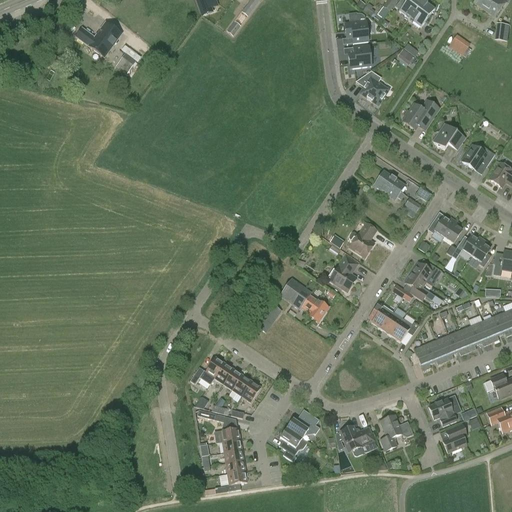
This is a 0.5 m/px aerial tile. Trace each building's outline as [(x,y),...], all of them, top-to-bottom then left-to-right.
[(195,0),(201,15),(211,11),(210,9),(216,7),(213,0),(211,0),(208,1),(207,0),(195,0)] [(260,2),(257,0),(251,0),(241,14),(247,18),(260,2)] [(389,14),(397,3),(392,0),(388,0),(382,9),(389,14)] [(420,0),(408,0),(407,0),(400,0),(395,8),(399,11),(399,12),(409,20),(423,2),(420,0)] [(476,0),(473,4),(495,19),(506,2),(502,0),(476,0)] [(434,10),(423,2),(409,20),(420,29),(425,23),(428,26),(432,17),(430,16),(434,10)] [(359,16),(356,16),(349,16),(350,25),(344,26),(346,40),(352,39),(352,45),(368,44),(364,19),(362,17),(359,16)] [(104,23),(93,38),(81,29),(75,38),(103,59),(120,35),(104,23)] [(232,38),(240,28),(234,23),(226,34),(232,38)] [(509,26),(497,25),(494,42),(507,43),(509,26)] [(471,51),(468,49),(470,46),(456,37),(448,48),(462,58),(462,57),(466,59),(471,51)] [(407,45),(404,50),(415,58),(418,53),(407,45)] [(371,68),(369,54),(368,48),(353,49),(354,55),(348,56),(350,71),(371,68)] [(414,60),(402,51),(397,59),(408,68),(414,60)] [(38,85),(50,67),(53,69),(59,60),(53,55),(33,82),(38,85)] [(141,67),(125,55),(115,68),(131,80),(141,67)] [(388,92),(377,85),(381,80),(370,73),(355,84),(363,89),(359,95),(378,108),(388,92)] [(414,132),(423,119),(429,123),(438,110),(426,102),(420,111),(413,106),(402,123),(414,132)] [(444,151),(448,145),(457,151),(464,140),(455,134),(456,133),(444,125),(432,143),(444,151)] [(461,164),(473,172),(478,165),(481,165),(486,168),(494,156),(482,148),(479,152),(472,147),(461,164)] [(511,188),(511,173),(500,165),(489,181),(501,189),(505,183),(511,188)] [(400,194),(404,187),(383,173),(373,188),(395,202),(396,199),(401,202),(404,197),(400,194)] [(416,196),(426,204),(431,197),(420,190),(416,196)] [(412,220),(417,213),(421,207),(409,200),(401,212),(407,216),(407,217),(412,220)] [(443,239),(454,222),(450,219),(448,223),(442,219),(437,228),(432,224),(427,232),(432,235),(434,233),(443,239)] [(458,225),(454,222),(443,239),(452,245),(461,232),(456,228),(458,225)] [(365,225),(358,236),(357,237),(353,234),(352,234),(348,239),(348,241),(353,243),(349,249),(364,260),(373,246),(368,243),(375,232),(365,225)] [(471,258),(482,241),(478,238),(476,241),(470,238),(461,251),(471,258)] [(482,241),(471,258),(480,264),(478,266),(483,269),(490,258),(486,255),(489,251),(484,247),(486,244),(482,241)] [(450,258),(456,250),(451,247),(446,255),(450,258)] [(511,253),(503,252),(500,267),(495,266),(493,276),(499,277),(500,272),(511,274),(511,272),(511,253)] [(338,268),(335,272),(333,271),(328,279),(330,280),(329,282),(347,293),(356,280),(350,276),(356,266),(345,259),(338,269),(338,268)] [(410,274),(425,284),(429,279),(434,283),(441,273),(431,267),(428,272),(417,264),(410,274)] [(492,266),(489,266),(484,277),(490,278),(492,266)] [(425,284),(410,274),(404,284),(415,292),(411,297),(421,303),(428,293),(422,289),(425,284)] [(317,303),(309,297),(311,294),(291,280),(279,297),(299,311),(300,310),(308,315),(307,317),(318,324),(328,309),(317,302),(317,303)] [(246,289),(236,282),(228,294),(238,301),(246,289)] [(405,294),(405,293),(396,287),(392,293),(401,299),(402,299),(405,294)] [(405,294),(402,299),(409,304),(413,298),(405,294)] [(249,324),(266,335),(282,313),(265,301),(249,324)] [(380,332),(392,314),(378,304),(370,315),(375,318),(370,325),(380,332)] [(511,336),(511,331),(504,313),(493,318),(501,336),(504,335),(506,339),(511,336)] [(402,320),(392,314),(380,332),(390,338),(402,320)] [(493,318),(482,323),(491,345),(498,342),(497,338),(501,336),(493,318)] [(402,320),(390,338),(400,344),(407,334),(412,337),(418,328),(413,324),(412,327),(402,320)] [(491,345),(482,323),(470,327),(478,346),(482,344),(483,348),(491,345)] [(470,327),(459,332),(468,354),(475,351),(474,348),(478,346),(470,327)] [(459,332),(447,337),(455,355),(459,354),(460,357),(468,354),(459,332)] [(455,355),(447,337),(436,342),(445,364),(452,361),(451,357),(455,355)] [(445,364),(436,342),(424,346),(432,365),(436,363),(437,367),(445,364)] [(432,365),(424,346),(413,351),(422,373),(429,370),(428,366),(432,365)] [(204,383),(209,387),(214,380),(224,365),(215,359),(205,373),(203,372),(201,376),(196,373),(189,383),(194,386),(199,380),(204,383)] [(214,381),(223,386),(232,370),(224,365),(214,380),(209,387),(210,387),(214,381)] [(232,370),(223,386),(232,392),(242,377),(232,370)] [(488,383),(484,384),(484,387),(486,393),(489,394),(493,393),(497,402),(511,395),(511,381),(511,380),(505,383),(502,376),(487,381),(488,383)] [(232,392),(229,397),(233,399),(236,395),(241,398),(251,383),(242,377),(232,392)] [(251,383),(241,398),(250,404),(260,389),(251,383)] [(442,428),(456,423),(450,410),(458,407),(454,397),(441,403),(440,401),(433,404),(434,406),(428,408),(433,422),(439,420),(442,428)] [(202,411),(208,403),(201,399),(195,409),(202,411)] [(463,421),(477,416),(475,410),(461,415),(463,421)] [(511,413),(503,417),(500,410),(487,416),(491,426),(497,423),(502,434),(509,432),(510,432),(511,431),(511,413)] [(242,421),(243,415),(231,412),(230,418),(242,421)] [(206,420),(223,424),(224,419),(208,415),(206,420)] [(299,417),(295,423),(292,420),(285,430),(301,441),(303,437),(313,435),(314,436),(319,430),(299,417)] [(407,425),(398,428),(394,417),(380,423),(386,439),(380,441),(384,453),(396,448),(392,439),(401,436),(407,439),(412,436),(407,425)] [(468,421),(471,431),(481,427),(478,418),(468,421)] [(444,432),(448,441),(442,443),(447,455),(466,448),(463,441),(467,439),(462,425),(444,432)] [(353,428),(339,433),(348,454),(353,451),(355,457),(356,458),(362,455),(363,453),(361,447),(373,442),(368,430),(359,433),(358,432),(356,431),(354,432),(353,428)] [(238,430),(220,433),(213,434),(215,445),(221,444),(239,441),(238,430)] [(301,441),(285,430),(279,440),(282,442),(278,448),(285,453),(283,457),(293,464),(296,459),(294,458),(298,452),(302,451),(307,444),(301,441)] [(241,452),(239,441),(221,444),(223,455),(241,452)] [(241,452),(223,455),(225,466),(243,463),(241,452)] [(245,473),(243,463),(225,466),(227,476),(245,473)] [(245,473),(227,476),(228,487),(247,484),(245,473)] [(214,490),(214,491),(204,492),(205,497),(227,494),(226,488),(214,490)]
